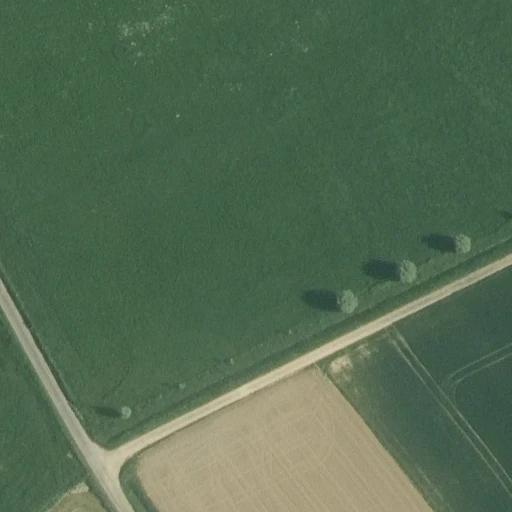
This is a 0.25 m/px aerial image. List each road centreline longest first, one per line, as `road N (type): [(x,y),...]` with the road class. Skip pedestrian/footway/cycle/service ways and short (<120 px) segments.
road 1 (track): [(98,464),(511,259)]
road 2 (unclassified): [(132,511),(0,280)]
